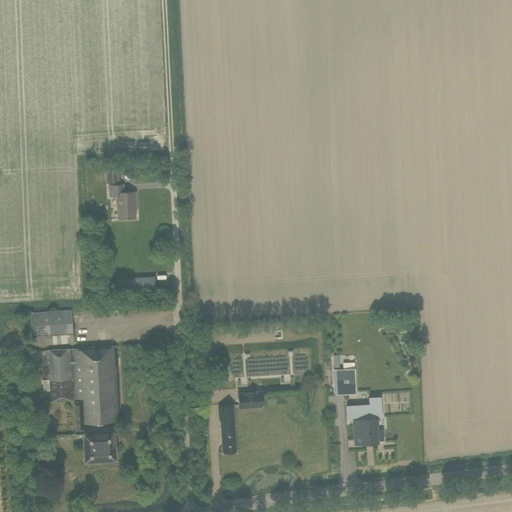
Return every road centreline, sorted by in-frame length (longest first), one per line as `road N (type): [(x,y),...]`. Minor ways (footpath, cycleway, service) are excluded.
road 1 (unclassified): [(189,511),(172,186)]
road 2 (tertiary): [(214,511),(511,472)]
road 3 (track): [(172,186),(163,0)]
